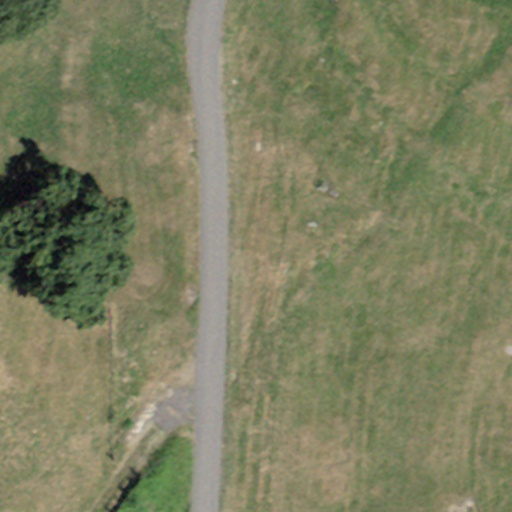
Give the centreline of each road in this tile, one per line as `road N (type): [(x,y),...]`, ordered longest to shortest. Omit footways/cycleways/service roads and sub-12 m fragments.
road 1 (unclassified): [(213,0),(207,15),(216,215),(204,511)]
road 2 (track): [(209,394),(143,446),(101,511)]
